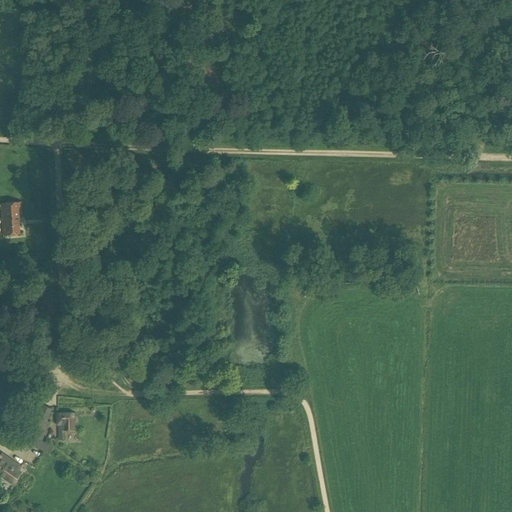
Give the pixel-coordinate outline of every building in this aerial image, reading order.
[(22,206),(21,202),(1,204),(4,236),(20,234),(18,206),(22,206)] [(43,406),(33,428),(41,432),(51,409),(43,406)] [(74,413),(57,413),(56,426),(58,425),(58,434),(63,434),(63,431),(75,430),(74,413)] [(37,437),(34,443),(50,451),(52,445),(37,437)] [(0,472),(4,475),(3,475),(14,483),(21,472),(18,471),(20,468),(1,454),(0,455),(0,472)]
